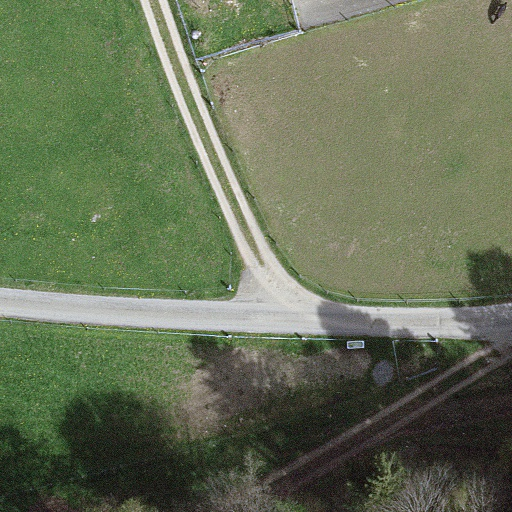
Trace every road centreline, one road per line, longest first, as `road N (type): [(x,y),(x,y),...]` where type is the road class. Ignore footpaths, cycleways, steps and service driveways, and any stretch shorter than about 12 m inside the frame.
road 1 (unclassified): [(511,320),(0,300)]
road 2 (track): [(511,341),(223,511)]
